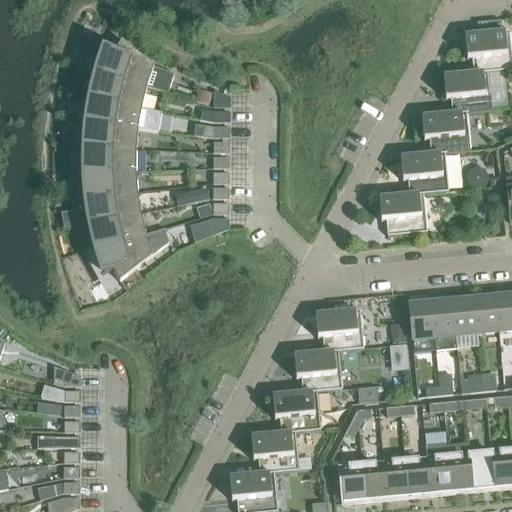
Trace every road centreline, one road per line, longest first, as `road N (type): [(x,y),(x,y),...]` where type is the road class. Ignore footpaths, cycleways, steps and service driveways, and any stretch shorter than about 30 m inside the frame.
road 1 (residential): [(316,266),(456,1)]
road 2 (residential): [(187,511),(306,285)]
road 3 (residential): [(306,285),(511,265)]
road 4 (residential): [(316,266),(263,216),(263,95)]
road 5 (residential): [(126,511),(115,502),(114,362)]
